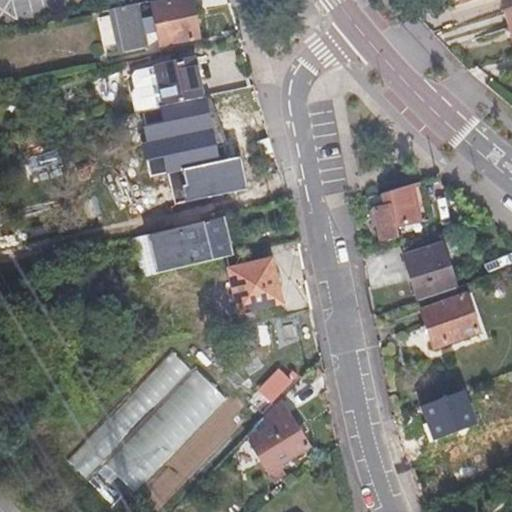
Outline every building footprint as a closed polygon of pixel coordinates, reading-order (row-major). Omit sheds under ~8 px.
[(154,28),(158,52),(203,40),(194,0),(165,0),(118,11),(125,46),(146,41),(145,29),(154,28)] [(499,8),(511,49),(511,4),(509,5),(499,8)] [(156,70),(165,110),(206,101),(196,61),(156,70)] [(186,135),(190,162),(177,164),(180,177),(193,174),(195,178),(234,169),(223,127),(186,135)] [(404,193),(409,212),(422,209),(417,190),(404,193)] [(128,213),(132,240),(149,237),(221,219),(215,192),(128,213)] [(390,212),(396,236),(415,231),(409,212),(404,193),(380,201),(383,214),(390,212)] [(409,212),(415,231),(427,227),(422,209),(409,212)] [(374,216),(378,230),(382,246),(398,241),(396,236),(390,212),(383,214),(374,216)] [(367,218),(371,232),(378,230),(374,216),(367,218)] [(221,219),(149,237),(157,274),(231,256),(221,219)] [(405,257),(412,281),(416,290),(452,277),(442,245),(405,257)] [(231,272),(240,312),(278,303),(269,262),(231,272)] [(452,277),(416,290),(419,301),(456,289),(452,277)] [(422,310),(433,345),(477,330),(465,295),(422,310)] [(417,405),(433,447),(463,436),(465,440),(486,431),(468,385),(417,405)] [(123,405),(69,461),(87,478),(103,461),(136,493),(205,422),(176,394),(145,426),(123,405)] [(245,436),(272,482),(282,475),(276,466),(306,447),(278,401),(245,436)]
